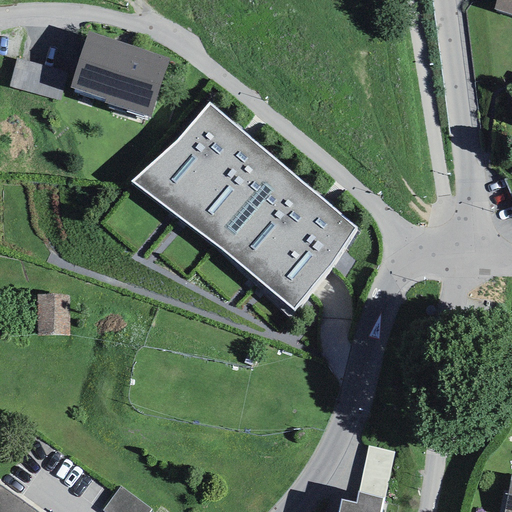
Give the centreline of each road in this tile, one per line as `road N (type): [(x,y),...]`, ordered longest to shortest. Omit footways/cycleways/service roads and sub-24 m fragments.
road 1 (residential): [(414,244),(138,29),(73,11),(0,15)]
road 2 (unknown): [(347,400),(0,272)]
road 3 (residential): [(414,244),(380,301),(360,370),(316,466),(275,511)]
road 4 (residential): [(454,246),(439,407),(415,511)]
road 5 (residential): [(446,0),(463,156),(454,246)]
